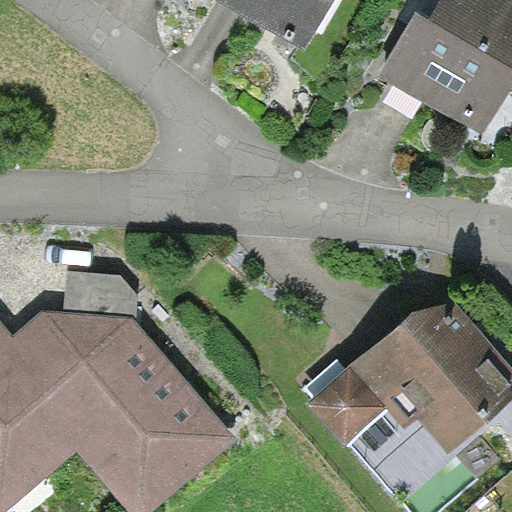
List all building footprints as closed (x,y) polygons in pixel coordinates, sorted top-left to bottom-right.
[(213,0),(304,53),(335,0),(213,0)] [(482,138),(511,86),(511,0),(440,0),(431,16),(420,10),(380,79),(482,138)] [(68,272),(65,314),(134,320),(136,294),(122,275),(68,272)] [(441,466),(511,403),(511,369),(442,291),(354,367),(389,408),(441,466)] [(153,511),(234,440),(134,320),(65,314),(44,313),(16,337),(0,320),(0,511),(6,511),(79,452),(132,511),(153,511)] [(343,447),(389,408),(354,367),(308,406),(343,447)]
